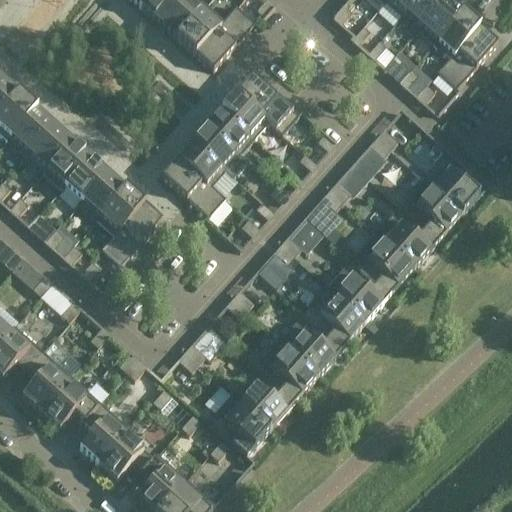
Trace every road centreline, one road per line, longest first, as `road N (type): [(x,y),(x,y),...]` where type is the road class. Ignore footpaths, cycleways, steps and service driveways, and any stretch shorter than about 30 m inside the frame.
road 1 (residential): [(305,19),(389,103),(153,364),(0,227)]
road 2 (residential): [(0,420),(101,511)]
